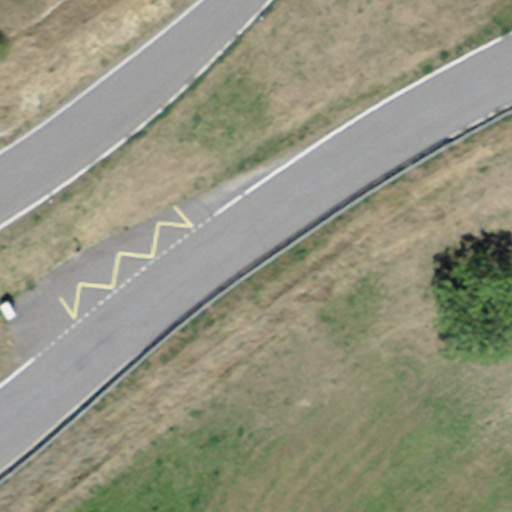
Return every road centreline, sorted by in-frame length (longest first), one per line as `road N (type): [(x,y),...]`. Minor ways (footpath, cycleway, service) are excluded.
road 1 (secondary): [(511,67),(387,134),(0,427)]
road 2 (secondary): [(0,182),(118,103),(237,0)]
